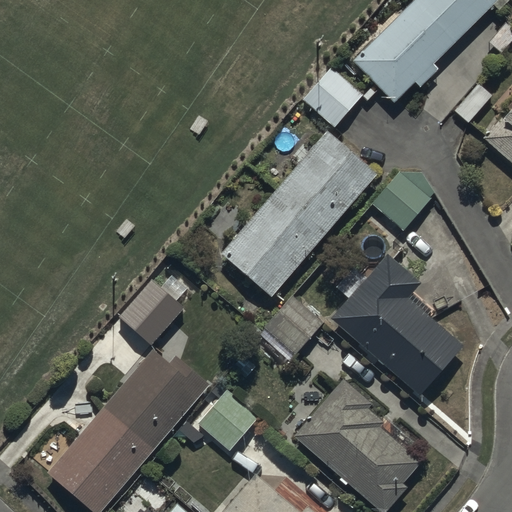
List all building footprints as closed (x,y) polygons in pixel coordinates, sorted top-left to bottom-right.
[(416,0),(348,67),(388,108),(498,0),(416,0)] [(359,105),(325,77),(299,109),(332,136),(359,105)] [(468,124),(492,97),(474,81),(450,108),(468,124)] [(511,101),(482,139),(511,163),(511,101)] [(221,264),(268,304),(374,180),(327,140),(221,264)] [(422,173),(398,173),(372,201),(404,231),(435,195),(422,173)] [(422,286),(387,255),(329,319),(417,400),(464,348),(428,315),(432,311),(414,295),(422,286)] [(186,312),(152,287),(123,327),(156,352),(186,312)] [(297,356),(324,322),(289,295),(262,328),(297,356)] [(111,511),(205,399),(154,357),(53,479),(92,511),(111,511)] [(200,431),(231,458),(259,425),(228,399),(200,431)] [(328,403),(291,448),(368,511),(385,511),(416,476),(328,403)] [(313,511),(264,469),(226,511),(313,511)]
